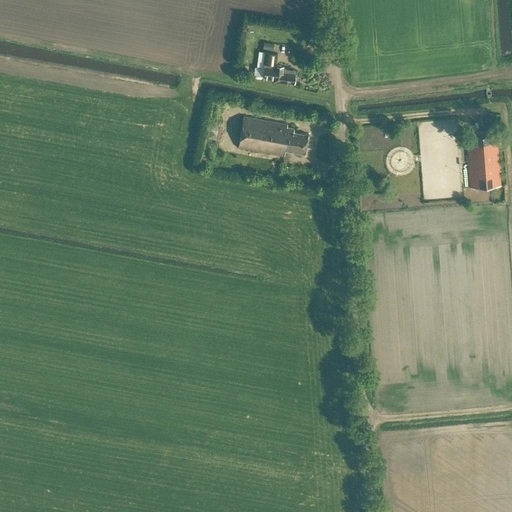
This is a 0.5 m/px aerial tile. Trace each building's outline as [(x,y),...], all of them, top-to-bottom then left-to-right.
[(273,51),(274,43),(263,42),(262,49),(273,51)] [(264,51),(264,53),(263,69),(265,69),(263,80),(273,81),(294,83),(295,74),(294,74),(294,70),(283,69),(283,67),(276,66),(277,52),(264,51)] [(304,153),(308,134),(293,131),(294,128),(286,127),(287,124),(243,116),(238,147),(284,156),(285,150),(304,153)] [(218,139),(221,122),(211,120),(208,137),(218,139)] [(471,187),(500,185),(496,135),(490,135),(490,130),(472,131),(473,137),(466,137),(471,187)]
